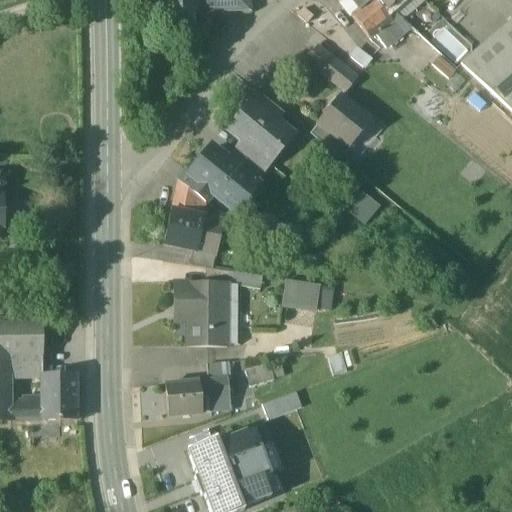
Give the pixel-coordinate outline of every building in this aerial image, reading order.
[(161,0),(162,16),(163,16),(193,14),(194,14),(193,0),(161,0)] [(217,0),(193,0),(194,14),(218,13),(217,0)] [(217,0),(218,13),(248,11),(247,0),(217,0)] [(371,0),(343,0),(339,4),(351,20),(364,9),(363,7),(372,1),(371,0)] [(375,0),(373,2),(383,15),(384,14),(389,11),(400,0),(375,0)] [(400,0),(389,11),(392,14),(408,0),(400,0)] [(363,7),(364,9),(351,20),(361,32),(372,23),(383,15),(373,2),(372,1),(363,7)] [(392,14),(389,11),(384,14),(390,22),(401,37),(410,30),(392,14)] [(193,14),(163,16),(164,29),(167,32),(191,31),(194,27),(193,14)] [(383,15),(372,23),(378,31),(390,22),(384,14),(383,15)] [(378,31),(373,35),(375,38),(384,51),(401,37),(390,22),(378,31)] [(372,23),(361,32),(368,40),(373,35),(378,31),(372,23)] [(511,28),(508,24),(459,68),(511,117),(511,28)] [(355,82),(315,49),(305,62),(344,95),(355,82)] [(280,114),(258,95),(250,105),(272,123),(280,114)] [(368,124),(338,99),(315,126),(316,126),(336,143),(346,151),(368,124)] [(272,123),(250,105),(241,116),(242,117),(238,122),(235,119),(225,132),(241,145),(242,144),(265,163),(287,135),(272,123)] [(336,143),(316,126),(308,136),(328,152),(336,143)] [(265,163),(242,144),(241,145),(235,155),(257,173),(265,163)] [(204,163),(202,167),(198,164),(188,175),(187,176),(212,196),(212,197),(232,214),(255,186),(250,182),(228,164),(213,152),(207,152),(204,157),(204,163)] [(257,173),(235,155),(228,164),(250,182),(257,173)] [(212,196),(187,176),(188,175),(185,173),(176,183),(204,206),(212,197),(212,196)] [(176,183),(171,208),(203,214),(204,206),(176,183)] [(362,227),(379,209),(361,192),(344,210),(362,227)] [(203,214),(171,208),(170,213),(202,219),(203,214)] [(202,219),(170,213),(163,246),(191,253),(197,254),(203,220),(202,219)] [(222,224),(203,220),(197,254),(214,258),(222,224)] [(197,254),(191,253),(188,268),(204,271),(211,272),(214,258),(197,254)] [(211,272),(204,271),(204,287),(232,288),(232,275),(213,273),(211,272)] [(262,280),(232,275),(232,288),(236,288),(259,291),(262,280)] [(317,288),(285,283),(281,309),(313,313),(314,312),(317,288)] [(204,287),(173,287),(172,325),(187,325),(186,349),(225,350),(225,347),(235,347),(236,288),(232,288),(204,287)] [(330,290),(317,288),(314,312),(327,314),(330,290)] [(40,320),(0,321),(0,366),(6,367),(6,360),(41,358),(40,320)] [(41,358),(6,360),(6,367),(8,367),(8,378),(40,378),(41,378),(42,378),(41,358)] [(228,365),(205,367),(207,383),(226,381),(226,382),(229,382),(228,365)] [(6,367),(0,366),(0,422),(9,422),(9,406),(8,378),(8,367),(6,367)] [(268,366),(244,373),(249,389),(273,382),(268,366)] [(75,421),(74,378),(42,378),(41,378),(40,378),(40,405),(40,422),(75,421)] [(207,383),(198,384),(199,401),(228,398),(226,382),(226,381),(207,383)] [(198,384),(165,387),(168,419),(201,416),(201,415),(199,401),(198,384)] [(268,420),(301,409),(295,393),(262,404),(268,420)] [(228,398),(199,401),(201,415),(229,412),(228,398)] [(26,405),(9,406),(9,422),(26,422),(26,405)] [(40,405),(26,405),(26,422),(40,422),(40,405)] [(207,511),(240,511),(239,509),(269,497),(263,481),(271,478),(259,449),(252,452),(245,434),(215,446),(213,443),(185,454),(207,511)]
